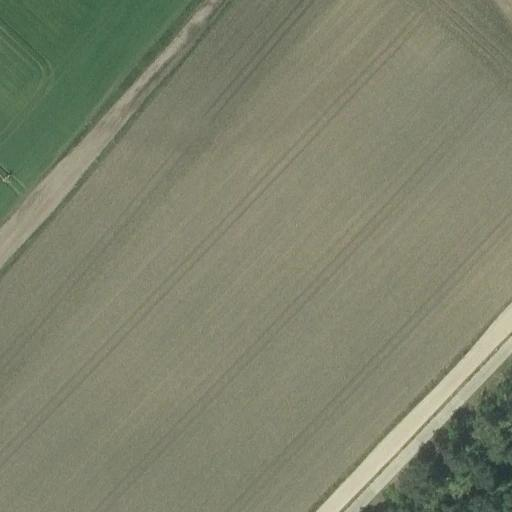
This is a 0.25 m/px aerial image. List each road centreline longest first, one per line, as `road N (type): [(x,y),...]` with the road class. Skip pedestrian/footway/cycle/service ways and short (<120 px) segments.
road 1 (track): [(214,0),(0,250)]
road 2 (track): [(511,317),(326,511)]
